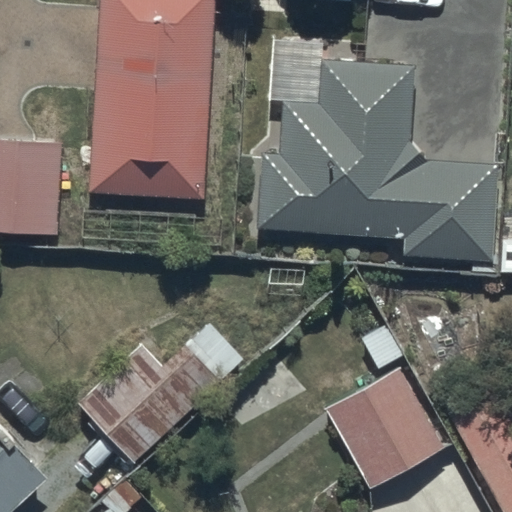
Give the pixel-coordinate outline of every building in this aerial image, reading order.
[(216,0),(96,0),(86,193),(206,199),(216,0)] [(268,101),(280,102),(277,155),(259,154),(255,228),(401,235),(400,257),(491,262),(496,166),(424,163),(408,144),(412,65),(321,61),(322,41),(272,38),(268,101)] [(61,145),(0,143),(0,233),(58,235),(61,145)] [(161,364),(140,343),(74,406),(130,464),(241,356),(206,321),(161,364)] [(443,448),(397,366),(322,407),(368,490),(443,448)] [(511,511),(511,413),(493,376),(444,402),(499,511),(511,511)] [(0,511),(6,511),(41,483),(0,436),(0,511)]
